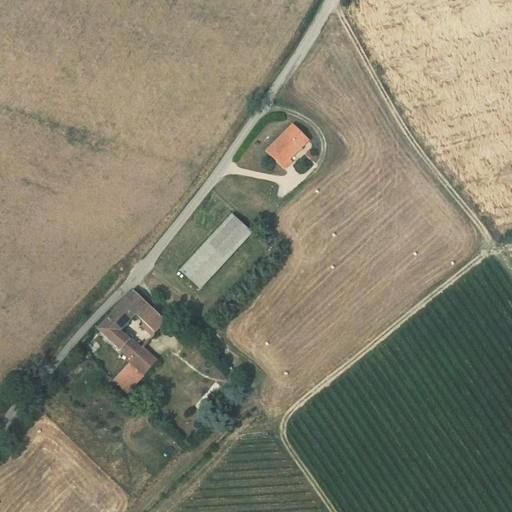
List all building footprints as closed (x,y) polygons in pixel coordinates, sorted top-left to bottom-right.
[(308,140),(293,125),(267,151),(284,169),(291,162),(288,160),(308,140)] [(251,233),(232,215),(180,270),(200,288),(251,233)] [(143,376),(156,361),(120,329),(135,314),(144,322),(154,332),(164,322),(133,292),(98,329),(132,360),(129,363),(142,375),(143,376)] [(154,332),(144,322),(141,326),(153,337),(156,334),(154,332)] [(142,375),(129,363),(113,382),(131,397),(137,390),(132,386),(142,375)] [(137,390),(131,397),(140,406),(146,399),(137,390)]
